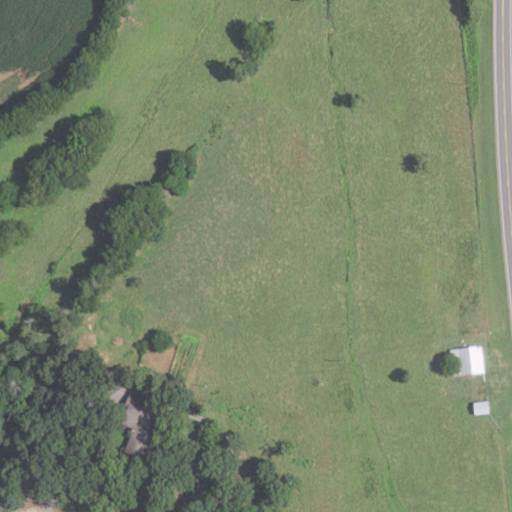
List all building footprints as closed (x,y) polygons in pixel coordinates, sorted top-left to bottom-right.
[(155,347),(148,345),(150,339),(157,341),(155,347)] [(452,375),(449,350),(482,347),(484,372),(452,375)] [(125,379),(115,376),(119,366),(129,370),(125,379)] [(143,460),(124,451),(134,429),(122,423),(128,408),(124,406),(129,395),(164,411),(153,433),(159,436),(152,450),(149,448),(143,460)] [(489,413),(475,415),(473,403),(487,401),(489,413)]
